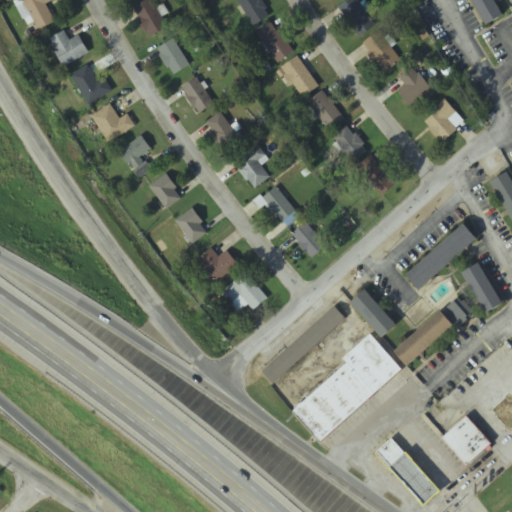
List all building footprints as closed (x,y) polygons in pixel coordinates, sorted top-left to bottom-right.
[(39,33),(56,25),(47,7),(59,0),(58,0),(26,0),(23,2),(39,33)] [(135,8),(149,39),(167,32),(153,0),(135,8)] [(238,0),(253,28),(270,19),(260,0),(238,0)] [(351,0),(339,8),(361,39),(376,28),(356,0),(351,0)] [(472,0),(488,27),(506,18),(495,0),(472,0)] [(294,57),(277,23),(260,32),(277,65),(294,57)] [(90,55),(80,37),(71,42),(65,32),(50,41),(65,69),(90,55)] [(403,62),(380,33),(364,46),(388,75),(403,62)] [(174,77),(191,67),(174,41),(158,51),(174,77)] [(280,72),(302,102),(320,88),(298,58),(280,72)] [(406,86),(398,93),(410,108),(432,90),(412,66),(399,77),(406,86)] [(105,80),(99,84),(89,67),(72,77),(90,107),(113,93),(105,80)] [(183,90),(200,117),(216,106),(198,80),(183,90)] [(308,105),(330,132),(346,120),(323,93),(308,105)] [(443,145),(466,125),(446,102),(423,123),(443,145)] [(93,118),(109,145),(136,129),(129,116),(120,121),(111,106),(93,118)] [(206,125),(228,155),(243,144),(222,114),(206,125)] [(369,150),(347,127),(333,141),(356,164),(369,150)] [(152,171),(143,158),(152,151),(143,138),(121,153),(140,180),(152,171)] [(234,162),(255,191),(271,179),(261,166),(267,162),(256,146),(234,162)] [(383,198),(398,185),(373,157),(358,170),(383,198)] [(492,184),(511,217),(511,178),(509,174),(492,184)] [(184,198),(166,176),(150,188),(168,211),(184,198)] [(265,206),(270,204),(279,223),(295,215),(280,187),(260,197),(265,206)] [(211,231),(193,209),(176,222),(194,245),(211,231)] [(327,247),(306,224),(292,236),(313,259),(327,247)] [(479,240),(466,225),(408,275),(421,290),(479,240)] [(241,266),(227,252),(220,258),(212,249),(199,261),(222,285),(241,266)] [(465,273),(487,313),(504,304),(482,264),(465,273)] [(248,304),(252,311),(267,301),(250,274),(223,291),(236,312),(248,304)] [(398,326),(368,290),(353,303),(383,338),(398,326)] [(474,317),(463,298),(448,307),(458,326),(474,317)] [(275,385),(347,320),(336,308),(264,372),(275,385)] [(456,327),(444,312),(396,352),(409,367),(456,327)] [(349,366),(294,412),(320,443),(403,373),(372,336),(344,360),(349,366)] [(485,402),(509,432),(511,430),(511,395),(504,386),(485,402)] [(469,466),(492,443),(467,417),(443,441),(469,466)] [(437,487),(394,439),(379,453),(421,501),(437,487)]
